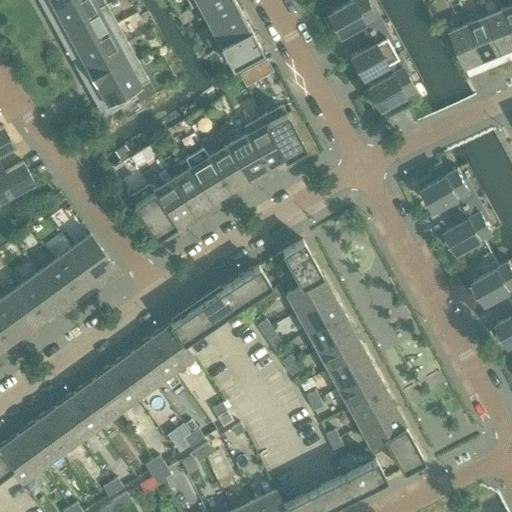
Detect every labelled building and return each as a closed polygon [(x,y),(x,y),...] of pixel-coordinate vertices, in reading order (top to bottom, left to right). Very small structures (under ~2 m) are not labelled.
[(43,7),(46,12),(67,0),(48,0),(50,3),(43,7)] [(56,13),(64,27),(106,4),(103,0),(67,0),(46,12),(49,18),(56,13)] [(202,0),(197,3),(208,24),(238,8),(234,0),(202,0)] [(347,29),(352,39),(379,24),(365,0),(349,0),(327,12),(338,33),(347,29)] [(63,45),(66,50),(116,23),(106,4),(64,27),(71,40),(63,45)] [(511,25),(505,7),(487,15),(502,52),(511,47),(511,25)] [(208,24),(220,45),(250,29),(238,8),(208,24)] [(487,15),(468,22),(487,67),(493,64),(490,56),(502,52),(487,15)] [(487,67),(468,22),(450,30),(465,67),(478,61),(482,69),(487,67)] [(77,51),(84,65),(127,41),(116,23),(66,50),(69,55),(77,51)] [(350,54),(361,74),(396,55),(379,24),(352,39),(358,50),(350,54)] [(250,29),(220,45),(232,67),(262,50),(250,29)] [(84,82),(87,88),(137,61),(127,41),(84,65),(92,78),(84,82)] [(396,55),(361,74),(361,75),(370,71),(375,80),(367,85),(378,106),(414,87),(396,55)] [(137,61),(87,88),(90,93),(98,89),(110,111),(135,97),(131,90),(148,80),(137,61)] [(282,104),(262,115),(289,165),(294,162),(290,154),(305,147),(282,104)] [(265,122),(246,133),(266,168),(279,160),(283,168),(289,165),(262,115),(261,115),(265,122)] [(0,152),(13,145),(2,125),(0,126),(0,152)] [(246,133),(227,144),(251,186),(257,183),(253,175),(266,168),(246,133)] [(227,144),(208,155),(229,189),(242,182),(246,189),(251,186),(227,144)] [(135,155),(140,162),(150,155),(145,148),(135,155)] [(133,154),(119,158),(122,171),(136,167),(133,154)] [(208,155),(189,167),(215,208),(220,205),(216,197),(229,189),(208,155)] [(0,198),(33,181),(22,161),(4,171),(0,162),(0,198)] [(189,167),(170,178),(192,212),(205,204),(210,211),(215,208),(189,167)] [(443,203),(448,213),(475,199),(458,167),(423,187),(434,208),(443,203)] [(148,183),(147,183),(178,231),(184,227),(179,220),(192,212),(170,178),(152,190),(148,183)] [(178,231),(147,183),(128,196),(155,236),(169,227),(173,234),(178,231)] [(475,199),(448,213),(454,224),(446,229),(457,250),(493,230),(475,199)] [(90,233),(72,246),(100,285),(105,282),(100,275),(113,265),(90,233)] [(281,251),(300,283),(300,284),(321,273),(302,239),(297,242),(281,251)] [(72,246),(54,259),(78,291),(90,282),(95,289),(100,285),(72,246)] [(54,259),(37,271),(65,311),(70,307),(65,300),(78,291),(54,259)] [(494,296),(500,306),(511,299),(511,265),(509,260),(474,280),(486,301),(494,296)] [(229,283),(224,286),(236,304),(242,301),(270,284),(258,265),(253,268),(252,266),(248,269),(249,270),(243,274),(242,273),(238,275),(238,277),(229,283)] [(37,271),(19,284),(43,316),(55,307),(60,314),(65,311),(37,271)] [(285,291),(296,311),(331,292),(325,281),(327,280),(324,275),(322,276),(321,273),(300,284),(300,283),(285,291)] [(19,284),(2,297),(30,336),(35,333),(30,326),(43,316),(19,284)] [(278,284),(272,288),(277,296),(283,292),(278,284)] [(189,309),(169,323),(192,355),(194,354),(183,340),(211,322),(236,304),(224,286),(205,298),(189,309)] [(296,311),(306,330),(341,311),(340,308),(341,307),(338,302),(337,303),(331,292),(296,311)] [(2,297),(0,298),(0,331),(8,342),(20,333),(25,340),(30,336),(2,297)] [(511,299),(500,306),(505,317),(497,322),(509,343),(511,340),(511,299)] [(242,301),(236,304),(241,312),(247,309),(242,301)] [(306,330),(317,349),(352,330),(346,319),(347,318),(345,313),(343,314),(341,311),(306,330)] [(256,324),(261,331),(270,325),(265,318),(256,324)] [(152,335),(150,336),(174,369),(192,355),(169,323),(159,330),(156,329),(153,332),(152,335)] [(270,325),(261,331),(273,349),(282,343),(270,325)] [(317,349),(327,368),(362,349),(361,346),(362,345),(359,340),(358,340),(352,330),(317,349)] [(141,343),(131,350),(155,383),(174,369),(150,336),(148,338),(145,338),(142,340),(141,343)] [(327,368),(338,387),(373,367),(367,357),(368,356),(365,351),(364,352),(362,349),(327,368)] [(114,363),(112,364),(136,397),(155,383),(131,350),(121,358),(118,357),(115,360),(114,363)] [(281,360),(286,367),(295,361),(290,354),(281,360)] [(295,361),(286,367),(291,374),(299,368),(295,361)] [(103,371),(93,378),(116,410),(136,397),(112,364),(110,366),(107,365),(103,368),(103,371)] [(338,387),(348,406),(383,386),(382,383),(383,383),(380,378),(379,378),(373,367),(338,387)] [(76,390),(74,392),(97,424),(116,410),(93,378),(83,385),(80,385),(77,388),(76,390)] [(348,406),(358,425),(394,405),(388,395),(389,394),(386,389),(385,390),(383,386),(348,406)] [(305,394),(309,402),(319,397),(315,390),(305,394)] [(65,398),(55,406),(78,438),(97,424),(74,392),(72,394),(69,393),(65,396),(65,398)] [(319,397),(309,402),(313,410),(323,405),(319,397)] [(211,408),(216,416),(226,409),(222,401),(211,408)] [(358,425),(369,443),(404,425),(402,421),(404,421),(401,415),(400,416),(394,405),(358,425)] [(38,418),(36,420),(59,452),(78,438),(55,406),(45,413),(42,413),(38,415),(38,418)] [(226,409),(216,416),(222,425),(232,419),(226,409)] [(27,426),(17,434),(40,466),(59,452),(36,420),(33,421),(31,421),(27,423),(27,426)] [(244,429),(240,422),(231,427),(235,435),(244,429)] [(404,425),(369,443),(369,444),(368,445),(373,453),(379,450),(375,441),(384,437),(402,469),(423,459),(404,425)] [(198,427),(190,432),(196,441),(203,437),(198,427)] [(325,433),(329,441),(338,436),(334,428),(325,433)] [(196,441),(190,432),(183,436),(189,445),(196,441)] [(0,444),(0,450),(21,480),(40,466),(17,434),(6,441),(4,441),(0,443),(0,444)] [(338,436),(329,441),(332,448),(342,444),(338,436)] [(206,442),(199,446),(205,455),(212,451),(206,442)] [(205,455),(199,446),(192,451),(197,460),(205,455)] [(0,450),(0,473),(10,466),(20,480),(21,480),(0,450)] [(159,455),(152,459),(157,468),(165,464),(159,455)] [(346,472),(339,475),(350,495),(365,487),(366,489),(370,487),(370,485),(375,482),(376,484),(381,481),(380,480),(385,477),(375,457),(346,472)] [(145,464),(150,473),(157,468),(152,459),(145,464)] [(165,464),(157,468),(163,477),(170,473),(165,464)] [(336,467),(339,475),(346,472),(342,464),(336,467)] [(157,468),(150,473),(156,482),(163,477),(157,468)] [(302,494),(282,504),(285,511),(316,511),(350,495),(339,475),(302,494)] [(117,477),(109,481),(115,490),(122,486),(117,477)] [(115,490),(109,481),(102,486),(108,495),(115,490)] [(273,488),(253,499),(259,511),(285,511),(282,504),(281,504),(273,488)] [(126,491),(118,496),(124,505),(131,500),(126,491)] [(124,505),(118,496),(111,500),(117,509),(124,505)] [(259,511),(253,499),(231,509),(232,511),(259,511)] [(76,501),(69,506),(72,511),(79,511),(82,510),(76,501)]
